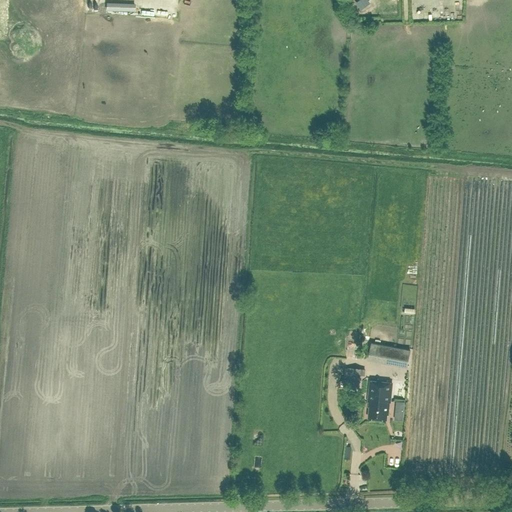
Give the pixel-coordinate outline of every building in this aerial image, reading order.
[(74,12),(58,11),(52,103),(68,104),(74,12)] [(89,105),(107,106),(114,16),(105,15),(105,19),(96,19),(97,14),(79,13),(72,105),(89,106),(89,105)] [(126,23),(118,22),(113,106),(129,107),(135,16),(126,16),(126,23)] [(150,110),(170,111),(177,20),(165,20),(165,23),(157,22),(156,32),(139,30),(132,108),(150,110)] [(39,31),(38,39),(32,39),(32,43),(47,43),(47,31),(39,31)] [(371,343),(368,360),(407,367),(410,350),(371,343)] [(343,379),(344,379),(344,391),(358,392),(359,381),(360,381),(361,368),(344,367),(343,379)] [(388,414),(389,402),(390,402),(392,383),(370,381),(368,402),(368,406),(370,407),(369,418),(386,420),(387,414),(388,414)] [(355,410),(351,409),(348,410),(346,414),(348,417),(351,419),(355,417),(356,414),(355,410)]
